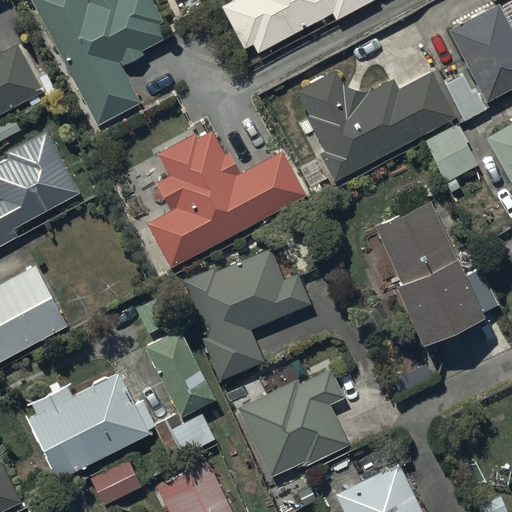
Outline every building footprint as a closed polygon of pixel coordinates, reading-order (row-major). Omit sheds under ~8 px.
[(28,0),(94,125),(140,101),(121,65),(142,54),(140,51),(166,38),(159,24),(162,22),(149,0),(28,0)] [(229,0),(219,6),(242,49),(246,47),(248,52),(254,49),(256,53),(330,13),(334,20),(371,0),(229,0)] [(496,4),(447,29),(484,102),(511,87),(511,23),(510,20),(506,22),(496,4)] [(0,113),(41,90),(16,43),(0,51),(0,113)] [(332,181),(453,115),(432,72),(396,89),(391,78),(362,92),(343,85),(334,70),(294,92),(306,115),(304,116),(323,151),(317,154),(332,181)] [(462,72),(442,83),(462,120),(482,110),(462,72)] [(13,115),(0,122),(0,139),(20,128),(13,115)] [(511,121),(483,138),(511,189),(511,121)] [(476,163),(454,124),(421,142),(443,181),(476,163)] [(169,209),(144,223),(168,268),(305,194),(280,150),(238,173),(226,151),(223,153),(209,129),(196,136),(194,132),(155,153),(167,175),(154,182),(169,209)] [(0,244),(17,236),(13,228),(77,193),(46,130),(6,152),(9,157),(0,161),(0,244)] [(428,200),(373,226),(398,283),(391,286),(417,345),(480,317),(478,312),(497,304),(481,268),(461,277),(428,200)] [(205,337),(200,339),(217,380),(262,361),(249,329),(308,303),(294,273),(281,278),(268,247),(214,271),(212,267),(180,281),(196,318),(189,321),(195,335),(202,332),(205,337)] [(35,264),(0,282),(0,361),(68,325),(35,264)] [(157,296),(134,307),(147,333),(169,322),(157,296)] [(176,328),(140,346),(177,417),(214,398),(176,328)] [(400,391),(430,375),(424,363),(394,378),(400,391)] [(293,379),(235,407),(269,477),(300,463),(302,466),(348,444),(328,404),(343,397),(329,369),(296,385),(293,379)] [(34,413),(24,418),(55,481),(147,432),(145,430),(153,426),(139,399),(132,404),(115,372),(75,393),(68,381),(28,402),(34,413)] [(200,412),(167,428),(181,456),(214,439),(200,412)] [(361,479),(332,493),(341,511),(419,511),(409,490),(414,488),(408,476),(403,479),(395,462),(384,468),(378,457),(377,458),(371,445),(350,456),(361,479)] [(128,459),(88,478),(101,505),(140,485),(128,459)] [(231,511),(206,460),(154,485),(166,511),(231,511)] [(0,511),(19,502),(0,461),(0,511)]
